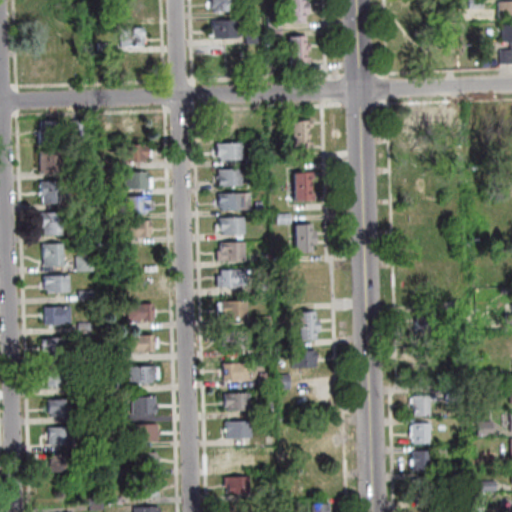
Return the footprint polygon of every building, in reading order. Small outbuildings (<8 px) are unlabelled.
[(121,0),(121,18),(139,18),(139,0),(121,0)] [(209,0),(209,10),(232,10),(232,0),(209,0)] [(304,7),(283,8),(283,0),(301,0),(301,2),(304,2),(304,7)] [(511,0),(496,0),(496,17),(511,17),(511,0)] [(33,21),(56,21),(56,2),(33,2),(33,21)] [(304,7),(283,8),(283,21),(302,21),(301,13),(304,13),(304,7)] [(404,8),(405,28),(424,27),(424,8),(404,8)] [(106,11),(91,11),(91,22),(106,21),(106,11)] [(266,12),(266,27),(280,27),(279,12),(266,12)] [(231,19),(210,19),(210,37),(231,37),(231,19)] [(511,23),(500,23),(500,62),(511,62),(511,23)] [(146,27),(118,27),(118,45),(146,45),(146,27)] [(35,49),(59,49),(59,29),(35,29),(35,49)] [(267,29),(267,40),(281,40),(281,29),(267,29)] [(284,50),(301,50),(306,49),(305,42),(302,42),(302,35),(283,35),(284,50)] [(111,41),(96,41),(96,51),(111,51),(111,41)] [(464,44),(456,44),(456,52),(464,51),(464,44)] [(210,47),(210,69),(230,69),(230,47),(210,47)] [(284,50),(284,64),(305,64),(305,57),(301,57),(301,50),(284,50)] [(62,56),(63,71),(75,71),(74,55),(62,56)] [(119,73),(144,73),(144,55),(119,55),(119,73)] [(56,56),(34,56),(34,77),(56,77),(56,56)] [(264,58),(265,73),(274,73),(273,57),(264,58)] [(251,59),(251,73),(260,73),(260,59),(251,59)] [(440,119),(440,104),(448,104),(449,118),(440,119)] [(511,104),(502,105),(502,126),(511,125),(511,104)] [(405,129),(405,110),(419,110),(419,129),(405,129)] [(69,117),(69,135),(84,135),(84,117),(69,117)] [(37,119),(38,142),(61,141),(59,118),(37,119)] [(121,119),(121,136),(144,136),(144,119),(121,119)] [(305,134),(287,134),(287,120),(307,120),(307,126),(304,126),(305,134)] [(287,134),(288,148),(308,148),(308,141),(305,141),(305,134),(287,134)] [(236,141),(211,142),(212,155),(214,155),(214,159),(237,159),(236,141)] [(149,144),(122,144),(122,160),(149,160),(149,144)] [(38,148),(38,171),(56,171),(56,148),(38,148)] [(108,154),(94,155),(94,165),(108,165),(108,154)] [(237,168),(214,169),(214,186),(237,185),(237,168)] [(122,170),(122,188),(150,187),(150,170),(122,170)] [(306,185),(288,185),(288,171),(309,171),(309,177),(306,178),(306,185)] [(432,189),(432,172),(409,172),(409,189),(432,189)] [(39,202),(62,202),(62,180),(39,180),(39,202)] [(289,199),(310,199),(310,192),(307,193),(306,185),(288,185),(289,199)] [(217,209),(244,209),(244,192),(214,193),(214,205),(217,205),(217,209)] [(151,195),(122,195),(122,211),(151,211),(151,195)] [(411,203),(411,223),(429,223),(429,203),(411,203)] [(61,211),(40,211),(40,233),(61,233),(61,211)] [(286,213),(272,213),(272,223),(286,222),(286,213)] [(239,216),(214,217),(215,229),(217,229),(218,233),(239,233),(239,216)] [(122,236),(148,236),(148,219),(122,219),(122,236)] [(309,251),(308,242),(311,242),(310,230),(308,230),(308,223),(290,224),(291,251),(309,251)] [(428,234),(410,234),(410,254),(428,254),(428,234)] [(62,242),(40,242),(40,265),(62,265),(62,242)] [(240,242),(216,242),(216,249),(212,249),(212,260),(240,260),(240,242)] [(73,254),(74,269),(92,269),(92,254),(73,254)] [(430,266),(414,266),(414,289),(430,289),(430,266)] [(212,286),(241,285),(241,269),(216,269),(216,275),(212,275),(212,286)] [(41,292),(67,292),(67,274),(41,274),(41,292)] [(251,281),(251,291),(264,291),(264,281),(251,281)] [(76,288),(76,296),(90,296),(90,288),(76,288)] [(511,321),(502,322),(501,313),(509,313),(508,298),(511,297),(511,321)] [(242,300),(213,301),(213,313),(219,313),(219,317),(243,316),(242,300)] [(150,302),(126,302),(126,321),(150,321),(150,302)] [(69,305),(42,305),(42,323),(69,323),(69,305)] [(292,311),(293,339),(312,338),(312,331),(314,331),(313,317),(312,317),(311,310),(292,311)] [(431,330),(412,331),(412,318),(414,318),(414,312),(431,311),(431,330)] [(252,315),(252,325),(266,324),(266,314),(252,315)] [(220,348),(243,348),(243,332),(217,332),(217,343),(220,343),(220,348)] [(127,351),(156,351),(156,334),(127,334),(127,351)] [(40,337),(40,354),(67,354),(67,337),(40,337)] [(252,346),(252,357),(266,357),(266,346),(252,346)] [(94,348),(94,362),(76,362),(76,348),(94,348)] [(117,349),(102,349),(102,361),(118,361),(117,349)] [(311,367),(311,350),(288,351),(289,367),(311,367)] [(437,355),(414,355),(415,380),(438,380),(437,355)] [(244,379),(243,362),(218,362),(218,379),(244,379)] [(157,365),(127,365),(127,382),(157,382),(157,365)] [(70,385),(70,368),(45,368),(45,385),(70,385)] [(273,373),(273,387),(286,387),(286,373),(273,373)] [(255,377),(255,387),(270,387),(270,377),(255,377)] [(117,381),(117,391),(101,390),(101,380),(117,381)] [(94,391),(93,381),(80,382),(80,391),(94,391)] [(441,387),(441,394),(441,401),(458,400),(458,386),(441,387)] [(222,410),(245,409),(245,393),(219,393),(219,405),(222,405),(222,410)] [(432,394),(432,401),(425,401),(426,414),(409,415),(408,394),(432,394)] [(130,396),(130,412),(155,412),(155,396),(130,396)] [(46,415),(72,415),(72,399),(46,399),(46,415)] [(253,401),(253,414),(268,414),(268,401),(253,401)] [(106,409),(106,420),(120,420),(120,411),(106,409)] [(473,434),(473,421),(488,420),(489,434),(473,434)] [(247,437),(247,421),(221,422),(222,438),(247,437)] [(408,423),(426,422),(426,443),(408,443),(408,423)] [(155,423),(131,423),(131,440),(155,440),(155,423)] [(71,425),(46,426),(47,443),(72,442),(71,425)] [(328,425),(297,425),(297,442),(328,442),(328,425)] [(244,448),(222,449),(222,466),(244,466),(244,448)] [(408,450),(426,450),(427,470),(408,471),(408,450)] [(156,468),(156,452),(133,452),(133,468),(156,468)] [(48,471),(72,471),(72,455),(48,455),(48,471)] [(107,464),(107,475),(122,475),(122,464),(107,464)] [(219,477),(220,486),(223,485),(223,493),(246,492),(245,476),(219,477)] [(327,494),(327,476),(305,476),(305,494),(327,494)] [(157,495),(157,478),(136,478),(136,495),(157,495)] [(426,478),(426,497),(409,498),(409,478),(426,478)] [(492,490),(476,490),(475,481),(492,480),(492,490)] [(269,488),(270,496),(256,497),(256,488),(269,488)] [(86,494),(100,494),(100,507),(86,507),(86,494)] [(307,511),(307,504),(324,503),(324,511),(307,511)]
